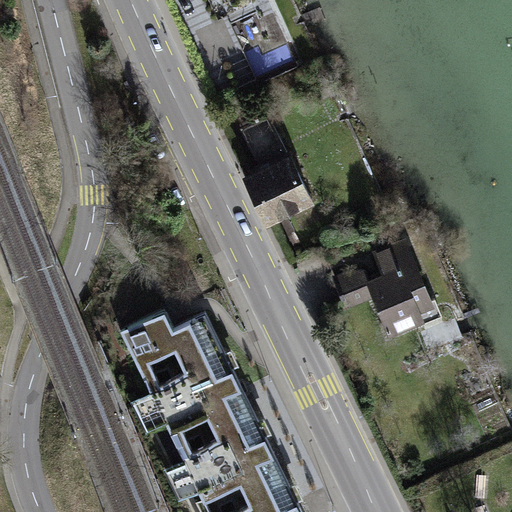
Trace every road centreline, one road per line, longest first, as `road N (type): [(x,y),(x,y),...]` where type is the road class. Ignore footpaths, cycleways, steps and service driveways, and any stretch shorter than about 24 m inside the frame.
road 1 (primary): [(129,0),(375,511)]
road 2 (residential): [(40,511),(25,441),(27,400),(89,236),(93,194),(50,0)]
